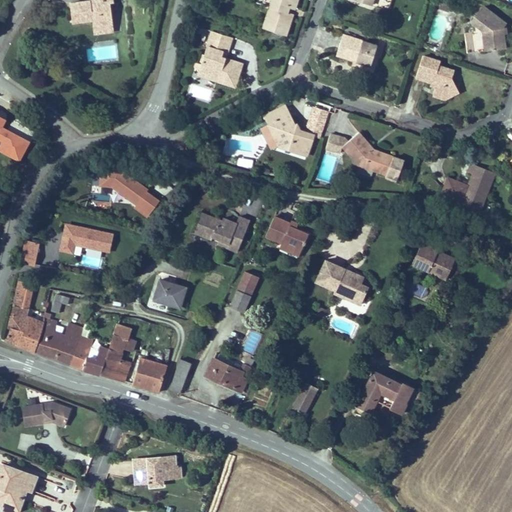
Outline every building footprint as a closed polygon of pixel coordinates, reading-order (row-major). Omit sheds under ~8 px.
[(113,25),(110,3),(114,3),(113,0),(93,0),(94,2),(91,3),(91,1),(70,3),(73,22),(93,20),(94,27),(113,25)] [(286,37),(298,0),(270,0),(260,29),(286,37)] [(508,25),(485,7),(473,23),(484,31),(488,31),(490,50),(508,49),(506,37),(506,28),(508,25)] [(114,32),(113,25),(94,27),(95,34),(114,32)] [(377,42),(341,30),(336,44),(334,49),(354,56),(370,62),(373,51),(377,42)] [(484,51),(482,31),(467,33),(469,52),(484,51)] [(229,57),(234,43),(210,35),(198,72),(203,84),(233,94),(238,75),(239,71),(219,64),(222,55),(229,57)] [(373,66),(378,53),(373,51),(370,62),(354,56),(353,59),(373,66)] [(438,57),(422,51),(413,74),(426,79),(428,73),(436,76),(434,83),(432,90),(449,96),(450,92),(448,87),(455,84),(450,72),(452,67),(436,61),(438,57)] [(436,76),(428,73),(426,79),(425,80),(434,83),(436,76)] [(192,84),(189,95),(210,101),(213,90),(192,84)] [(273,146),(302,155),(309,134),(293,129),(287,116),(283,107),(262,117),(266,126),(273,122),(276,127),(271,129),(275,139),(273,146)] [(4,121),(0,118),(0,141),(2,142),(0,145),(0,153),(20,163),(30,142),(1,128),(4,121)] [(394,180),(401,162),(390,158),(375,152),(368,150),(370,146),(363,137),(359,131),(342,144),(359,167),(384,176),(394,180)] [(440,193),(460,201),(481,209),(497,166),(486,162),(471,156),(467,167),(473,169),(468,182),(447,173),(440,193)] [(238,158),(237,165),(251,167),(252,160),(238,158)] [(99,169),(98,187),(111,188),(134,206),(133,209),(145,218),(157,202),(143,192),(146,189),(117,170),(99,169)] [(236,254),(251,222),(241,217),(239,220),(237,226),(227,221),(204,211),(195,230),(212,238),(213,235),(219,238),(229,242),(226,249),(236,254)] [(227,221),(237,226),(239,220),(230,215),(227,221)] [(283,247),(302,255),(310,237),(297,231),(291,229),(292,226),(276,219),(267,240),(283,247)] [(291,229),(297,231),(300,226),(294,223),(292,226),(291,229)] [(112,234),(65,226),(60,252),(73,254),(74,247),(109,253),(112,234)] [(216,245),(226,249),(229,242),(219,238),(216,245)] [(40,247),(27,243),(21,264),(35,268),(40,247)] [(422,244),(412,266),(446,282),(455,261),(438,253),(439,252),(422,244)] [(299,264),(302,255),(283,247),(280,255),(299,264)] [(360,285),(363,278),(350,273),(349,275),(343,273),(344,270),(325,261),(315,283),(334,291),(333,294),(348,301),(351,294),(362,299),(367,288),(360,285)] [(259,278),(245,272),(230,306),(244,312),(259,278)] [(180,312),(186,290),(158,283),(152,304),(180,312)] [(33,356),(41,329),(24,324),(33,292),(20,288),(10,322),(14,324),(8,347),(33,356)] [(59,295),(54,313),(62,315),(65,305),(71,307),(73,299),(59,295)] [(127,323),(129,317),(124,316),(123,315),(113,350),(104,379),(127,385),(134,360),(126,358),(132,337),(136,339),(139,326),(127,323)] [(83,339),(85,332),(71,328),(68,341),(58,338),(60,327),(43,322),(41,329),(33,356),(74,369),(83,339)] [(252,355),(262,336),(252,331),(242,350),(252,355)] [(95,343),(83,339),(74,369),(104,379),(113,350),(95,343)] [(159,393),(166,367),(140,360),(133,386),(159,393)] [(204,378),(240,395),(246,382),(244,381),(250,368),(242,365),(239,372),(212,360),(204,378)] [(185,393),(194,365),(181,361),(171,391),(184,395),(185,393)] [(402,386),(400,390),(372,374),(350,414),(365,423),(369,416),(364,413),(371,402),(377,405),(381,397),(392,404),(388,411),(398,418),(403,410),(409,413),(418,396),(402,386)] [(308,382),(295,408),(305,413),(318,386),(308,382)] [(54,404),(23,409),(26,427),(53,423),(65,427),(71,410),(54,404)] [(147,460),(134,461),(135,474),(137,486),(150,485),(151,488),(166,486),(165,482),(173,481),(171,468),(176,468),(175,456),(160,458),(160,461),(148,462),(147,460)] [(36,478),(3,467),(0,475),(0,507),(14,511),(18,511),(22,503),(18,497),(21,489),(26,491),(31,492),(36,478)] [(171,468),(173,481),(182,479),(180,467),(176,468),(171,468)] [(22,503),(26,491),(21,489),(18,497),(22,503)]
